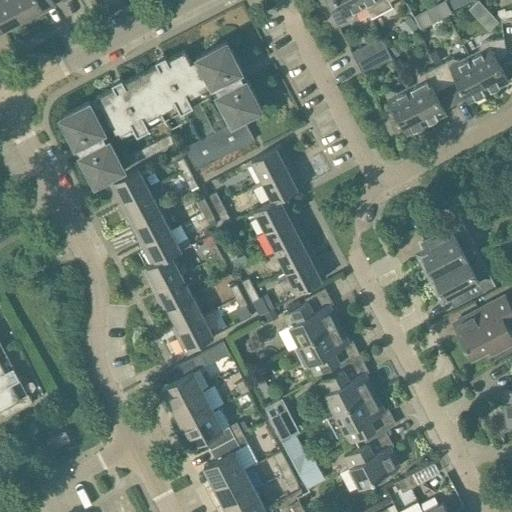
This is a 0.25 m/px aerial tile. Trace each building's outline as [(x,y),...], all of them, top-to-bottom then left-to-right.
[(0,0),(0,36),(4,34),(2,31),(12,26),(23,20),(13,0),(0,0)] [(13,0),(23,20),(35,14),(44,9),(46,12),(57,6),(53,0),(13,0)] [(367,8),(363,0),(325,0),(340,27),(355,19),(357,14),(367,8)] [(363,0),(367,8),(372,17),(393,6),(390,1),(392,0),(363,0)] [(451,0),(450,1),(455,12),(466,6),(462,0),(451,0)] [(478,0),(469,9),(477,17),(487,9),(478,0)] [(421,29),(432,24),(426,12),(415,17),(421,29)] [(410,16),(400,25),(409,36),(420,27),(410,16)] [(381,37),(374,41),(379,52),(387,47),(381,37)] [(481,43),(480,49),(470,54),(489,92),(509,81),(498,60),(508,56),(505,38),(487,40),(481,43)] [(206,89),(214,85),(233,123),(186,147),(198,169),(256,139),(244,118),(263,108),(228,40),(191,59),(206,89)] [(387,47),(379,52),(385,62),(392,58),(387,47)] [(142,73),(162,112),(206,89),(191,59),(186,50),(169,59),(167,55),(157,60),(159,64),(142,73)] [(468,103),(489,92),(470,54),(459,60),(453,57),(437,66),(446,84),(456,79),(468,103)] [(446,84),(437,66),(419,75),(418,82),(408,87),(427,124),(448,113),(435,90),(446,84)] [(162,112),(142,73),(125,81),(124,78),(113,83),(115,87),(98,96),(99,97),(118,135),(162,112)] [(427,124),(408,87),(398,93),(395,88),(386,93),(407,134),(427,124)] [(118,135),(99,97),(62,116),(97,183),(176,142),(172,134),(122,159),(111,139),(118,135)] [(253,159),(263,180),(293,165),(282,144),(253,159)] [(178,161),(183,171),(189,168),(184,157),(178,161)] [(263,180),(274,200),(274,201),(285,195),(285,196),(303,186),(293,165),(263,180)] [(110,183),(121,204),(150,189),(140,168),(110,183)] [(189,168),(183,171),(188,181),(194,178),(189,168)] [(121,204),(132,224),(161,209),(150,189),(121,204)] [(217,192),(210,195),(215,205),(223,202),(217,192)] [(256,209),(266,230),(296,215),(285,196),(285,195),(274,201),(274,200),(256,209)] [(198,202),(204,212),(211,209),(205,198),(198,202)] [(215,205),(220,216),(228,212),(223,202),(215,205)] [(132,224),(143,244),(172,229),(161,209),(132,224)] [(204,212),(206,217),(212,227),(219,223),(211,209),(204,212)] [(266,230),(277,251),(306,235),(296,215),(266,230)] [(430,251),(417,257),(429,279),(480,253),(462,220),(424,240),(430,251)] [(143,244),(153,264),(173,254),(173,255),(182,250),(172,229),(143,244)] [(277,251),(287,271),(316,256),(306,235),(277,251)] [(233,247),(228,237),(220,241),(226,251),(233,247)] [(209,247),(215,258),(222,254),(216,243),(209,247)] [(226,251),(232,262),(240,258),(233,247),(226,251)] [(452,294),(458,305),(485,291),(496,285),(480,253),(429,279),(440,300),(452,294)] [(143,269),(154,290),(183,274),(173,255),(173,254),(153,264),(143,269)] [(222,254),(215,258),(220,269),(227,264),(222,254)] [(287,271),(298,292),(327,277),(316,256),(287,271)] [(154,290),(165,310),(194,295),(183,274),(154,290)] [(249,277),(242,281),(248,291),(254,288),(249,277)] [(230,287),(235,297),(242,294),(237,283),(230,287)] [(270,310),(263,297),(260,298),(254,288),(248,291),(260,315),(270,310)] [(242,294),(235,297),(240,307),(247,304),(242,294)] [(472,357),(490,347),(496,359),(511,350),(511,331),(506,321),(511,318),(511,305),(506,294),(453,322),(472,357)] [(165,310),(175,330),(204,315),(194,295),(165,310)] [(309,301),(307,302),(284,314),(300,344),(340,323),(330,303),(315,311),(309,301)] [(260,315),(265,324),(279,317),(275,308),(270,310),(260,315)] [(175,330),(180,339),(186,351),(215,336),(204,315),(175,330)] [(351,343),(340,323),(300,344),(295,347),(305,366),(311,364),(316,374),(341,361),(335,351),(351,343)] [(169,383),(163,386),(173,406),(204,390),(194,371),(207,364),(202,353),(173,368),(179,378),(169,383)] [(0,356),(0,420),(34,402),(30,393),(21,398),(0,356)] [(345,369),(342,370),(320,382),(336,412),(376,391),(366,371),(350,379),(345,369)] [(273,394),(262,372),(254,377),(265,399),(273,394)] [(245,380),(236,384),(242,395),(250,391),(245,380)] [(173,406),(183,425),(214,409),(214,408),(224,403),(215,384),(204,390),(173,406)] [(511,388),(502,390),(508,425),(511,424),(511,388)] [(337,414),(328,418),(338,439),(348,435),(352,443),(377,429),(371,419),(386,411),(376,391),(336,412),(337,414)] [(194,445),(206,438),(212,449),(243,432),(238,422),(231,426),(221,407),(215,411),(214,409),(183,425),(194,445)] [(297,427),(293,418),(276,427),(283,442),(297,434),(304,430),(300,425),(297,427)] [(66,430),(51,438),(46,440),(52,450),(72,440),(66,430)] [(215,486),(246,469),(259,462),(249,443),(243,432),(212,449),(217,459),(205,466),(215,486)] [(297,434),(283,442),(300,474),(319,465),(311,450),(307,452),(297,434)] [(361,487),(401,466),(390,445),(375,453),(370,443),(345,456),(361,487)] [(273,455),(283,474),(292,470),(282,451),(273,455)] [(300,474),(308,489),(326,480),(319,465),(300,474)] [(225,505),(256,488),(246,469),(215,486),(225,505)] [(289,486),(298,481),(292,470),(283,474),(289,486)] [(406,476),(411,487),(419,483),(414,472),(406,476)] [(411,487),(406,476),(397,481),(403,492),(411,487)] [(256,488),(225,505),(228,511),(258,511),(266,508),(256,488)] [(308,501),(303,494),(297,497),(299,501),(300,500),(302,504),(308,501)] [(300,500),(291,505),(294,511),(303,511),(306,511),(300,500)] [(449,511),(444,502),(424,511),(449,511)]
